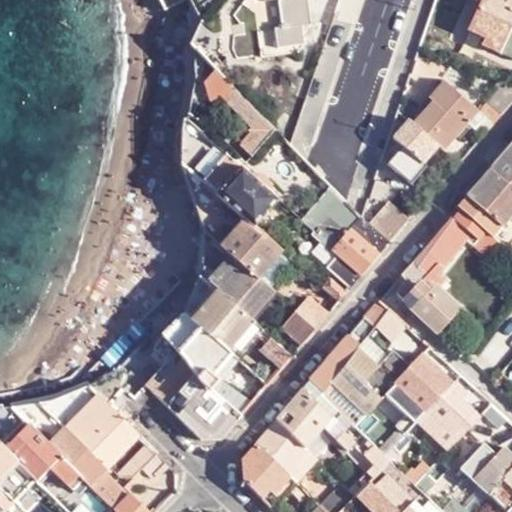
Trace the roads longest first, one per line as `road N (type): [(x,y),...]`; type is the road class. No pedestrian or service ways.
road 1 (residential): [(207,475),(511,126)]
road 2 (residential): [(388,301),(511,415)]
road 3 (residential): [(390,0),(342,147)]
